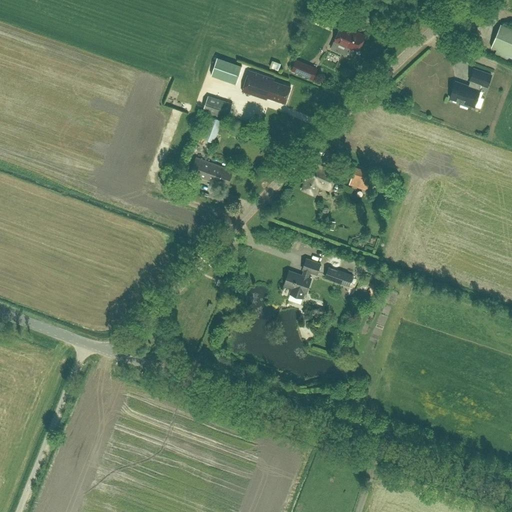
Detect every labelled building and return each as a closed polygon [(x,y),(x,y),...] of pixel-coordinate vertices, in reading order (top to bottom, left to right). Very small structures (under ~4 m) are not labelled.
[(328,3),(323,21),(337,26),(343,8),(328,3)] [(511,29),(500,24),(491,47),(496,49),(494,54),(507,60),(509,55),(511,56),(511,29)] [(364,35),(341,25),(334,41),(349,48),(350,46),(358,49),(364,35)] [(242,66),(218,57),(211,75),(236,84),(242,66)] [(275,60),(273,67),(281,70),(283,63),(275,60)] [(317,69),(296,60),(292,70),(313,78),(317,69)] [(449,98),(474,107),(480,91),(478,90),(480,84),(487,87),(491,76),(473,69),(469,80),(473,82),(471,88),(455,82),(449,98)] [(274,78),(249,70),(242,91),(263,98),(264,96),(284,103),(290,86),(273,80),(274,78)] [(232,104),(207,96),(202,112),(227,120),(232,104)] [(227,122),(210,116),(202,138),(214,142),(221,125),(226,127),(227,122)] [(232,170),(195,157),(190,173),(212,181),(212,179),(227,184),(232,170)] [(336,173),(310,162),(303,179),(305,180),(301,189),(312,194),(316,185),(328,190),(336,173)] [(372,173),(355,167),(349,185),(366,191),(372,173)] [(335,228),(338,222),(331,220),(329,226),(335,228)] [(320,263),(306,258),(302,269),(304,270),(302,275),(289,271),(283,287),(292,290),(291,293),(303,297),(305,292),(306,292),(311,278),(307,277),(309,271),(316,274),(320,263)] [(353,276),(328,266),(324,278),(349,287),(353,276)] [(370,278),(361,274),(355,290),(359,292),(357,296),(362,298),(370,278)] [(306,327),(301,332),(304,335),(301,338),(308,343),(315,335),(306,327)]
